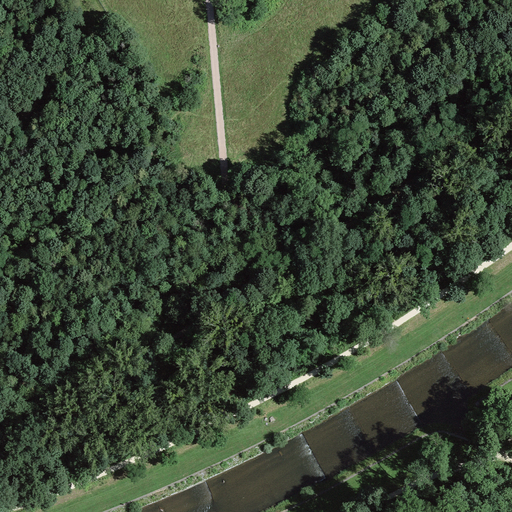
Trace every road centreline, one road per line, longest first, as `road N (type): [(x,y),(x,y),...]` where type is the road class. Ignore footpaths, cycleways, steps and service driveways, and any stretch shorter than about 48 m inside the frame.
road 1 (track): [(0,510),(306,378),(511,244)]
road 2 (track): [(293,257),(0,459)]
road 3 (track): [(293,257),(511,113)]
road 4 (track): [(491,453),(363,511)]
